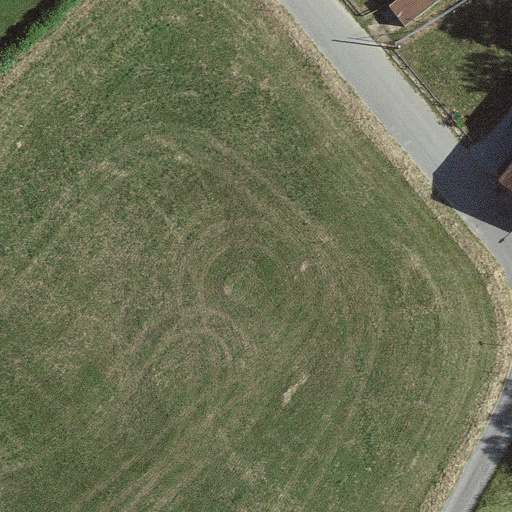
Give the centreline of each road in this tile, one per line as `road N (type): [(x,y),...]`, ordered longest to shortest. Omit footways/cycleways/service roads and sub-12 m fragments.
road 1 (residential): [(301,0),(511,253)]
road 2 (track): [(450,511),(511,395)]
